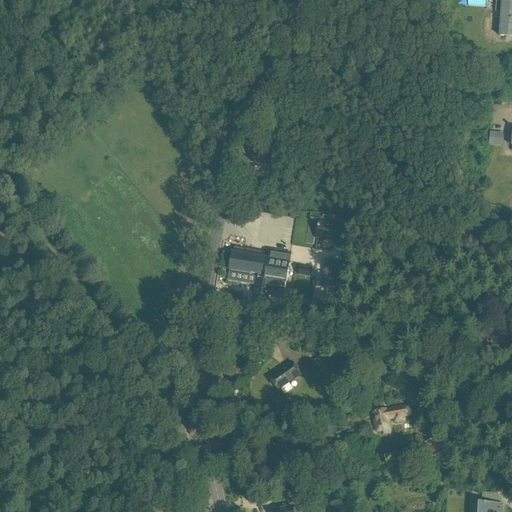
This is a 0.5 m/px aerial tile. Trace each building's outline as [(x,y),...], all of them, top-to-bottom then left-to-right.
[(511,0),(501,0),(499,36),(511,37),(511,0)] [(490,145),(503,146),(504,133),(491,132),(490,145)] [(319,228),(318,238),(338,242),(341,225),(320,222),(320,226),(318,226),(318,228),(319,228)] [(230,271),(228,281),(255,285),(254,294),(269,297),(269,296),(273,297),(275,287),(285,289),(286,284),(290,263),(289,262),(290,254),(291,255),(291,253),(272,250),(272,253),(268,252),(267,259),(263,258),(259,258),(260,252),(250,250),(250,253),(246,253),(243,255),(233,253),(230,271)] [(340,263),(326,260),(322,284),(336,286),(340,263)] [(312,269),(300,267),(299,275),(311,277),(312,269)] [(327,294),(324,312),(334,313),(336,295),(327,294)] [(317,358),(312,361),(304,366),(312,377),(320,372),(319,371),(324,367),(317,358)] [(279,391),(281,390),(284,394),(292,388),(289,384),(301,375),(292,362),(270,378),(279,391)] [(372,412),(376,432),(382,431),(383,434),(389,433),(387,420),(393,419),(394,422),(396,422),(396,423),(402,422),(401,421),(403,421),(402,417),(410,416),(408,407),(401,408),(401,407),(392,408),(392,409),(385,411),(385,409),(372,412)] [(418,445),(424,442),(424,441),(420,434),(414,437),(418,445)] [(433,436),(424,441),(433,458),(442,453),(433,436)] [(480,503),(479,511),(502,511),(503,505),(504,505),(498,504),(498,495),(499,495),(499,494),(482,493),(482,503),(480,503)] [(337,511),(337,499),(325,500),(325,507),(329,507),(328,511),(337,511)]
